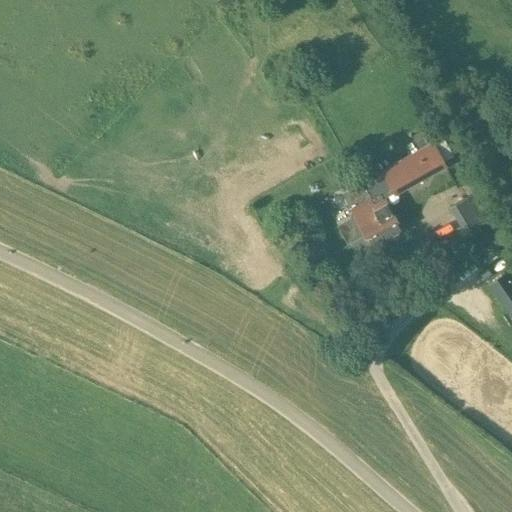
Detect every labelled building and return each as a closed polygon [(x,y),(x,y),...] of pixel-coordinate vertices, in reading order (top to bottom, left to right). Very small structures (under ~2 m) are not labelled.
[(362,185),(371,200),(371,199),(381,217),(390,212),(384,201),(446,166),(433,144),(362,185)] [(449,207),(465,235),(491,221),(475,193),(449,207)] [(400,230),(390,212),(381,217),(371,199),(371,200),(352,211),(372,246),(400,230)] [(466,243),(472,250),(488,237),(482,230),(466,243)] [(511,320),(511,284),(504,274),(488,285),(511,320)]
